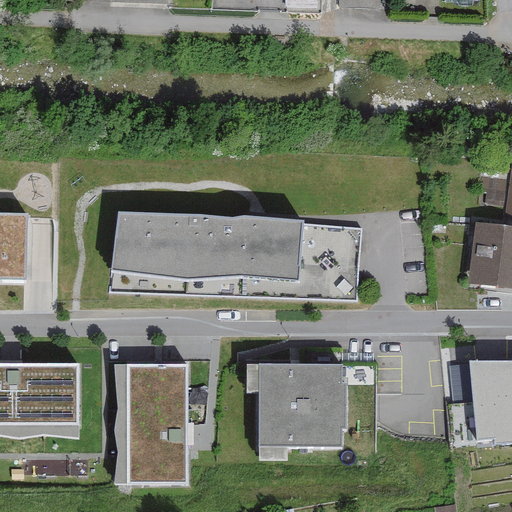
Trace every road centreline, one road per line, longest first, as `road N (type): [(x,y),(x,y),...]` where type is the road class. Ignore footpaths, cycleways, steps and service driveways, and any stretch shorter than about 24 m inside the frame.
road 1 (residential): [(0,322),(511,323)]
road 2 (residential): [(509,38),(0,18)]
